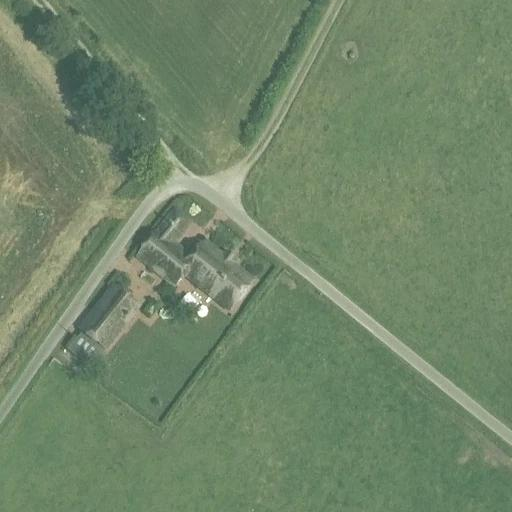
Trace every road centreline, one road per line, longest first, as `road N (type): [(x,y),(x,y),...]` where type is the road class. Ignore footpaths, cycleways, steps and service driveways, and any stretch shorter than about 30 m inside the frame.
road 1 (unclassified): [(0,416),(131,229),(157,198),(185,188),(217,203),(511,444)]
road 2 (track): [(185,188),(40,0)]
road 3 (track): [(336,0),(266,146),(217,203)]
